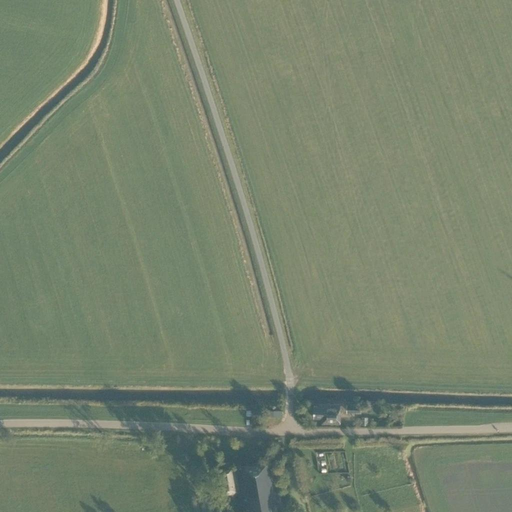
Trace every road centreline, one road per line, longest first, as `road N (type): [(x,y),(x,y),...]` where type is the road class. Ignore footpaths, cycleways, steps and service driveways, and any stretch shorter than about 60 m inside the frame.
road 1 (unclassified): [(176,0),(281,338),(291,432)]
road 2 (unclassified): [(0,424),(291,432)]
road 3 (unclassified): [(291,432),(511,428)]
